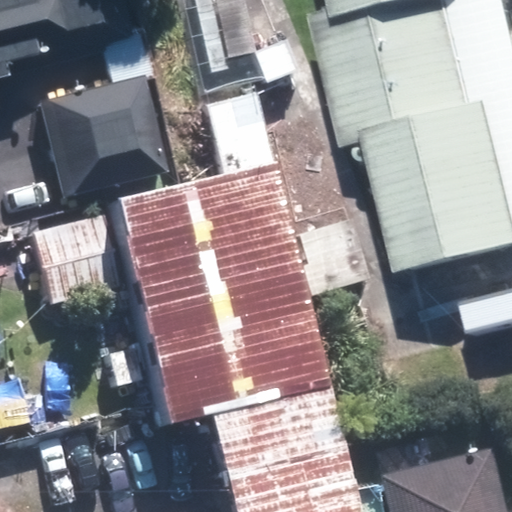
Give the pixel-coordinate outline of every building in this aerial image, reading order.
[(0,0),(0,65),(128,33),(119,0),(0,0)] [(348,0),(350,8),(319,15),(352,150),(383,143),(415,274),(511,250),(511,151),(501,104),(478,109),(451,0),(348,0)] [(147,78),(41,106),(65,199),(171,171),(147,78)] [(332,511),(253,182),(94,220),(150,453),(196,442),(213,511),(332,511)] [(500,511),(486,452),(381,478),(389,511),(500,511)]
